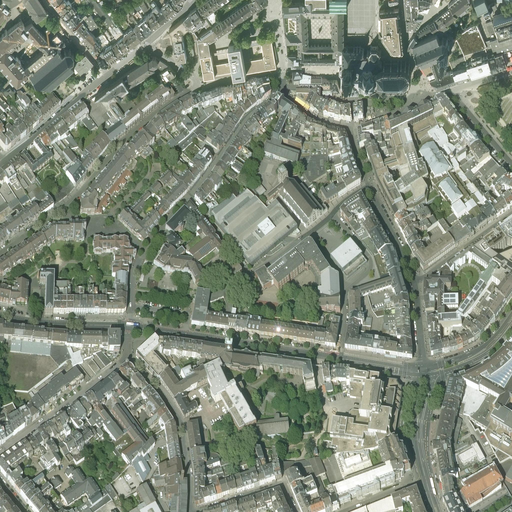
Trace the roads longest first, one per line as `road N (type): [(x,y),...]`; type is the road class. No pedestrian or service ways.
road 1 (residential): [(148,41),(203,86),(153,116),(71,200),(0,254)]
road 2 (tertiary): [(129,326),(338,358)]
road 3 (residential): [(189,511),(179,423),(128,356)]
road 4 (residential): [(128,356),(0,452)]
road 5 (residential): [(410,272),(369,185),(333,213)]
road 6 (residential): [(3,162),(107,74)]
road 7 (tertiary): [(0,315),(129,326)]
road 8 (residential): [(414,283),(511,213)]
road 9 (residential): [(199,511),(283,483),(295,511)]
